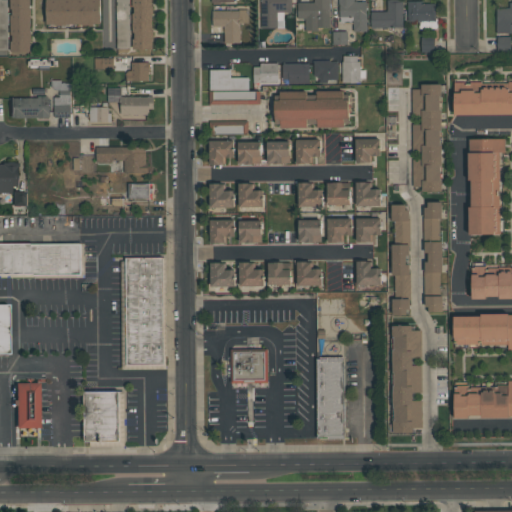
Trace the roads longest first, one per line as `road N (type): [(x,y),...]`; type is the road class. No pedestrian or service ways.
road 1 (residential): [(185,0),(191,491)]
road 2 (residential): [(453,309),(511,309),(453,123),(453,309)]
road 3 (primary): [(191,491),(511,488)]
road 4 (primary): [(511,464),(249,470)]
road 5 (residential): [(185,175),(371,173)]
road 6 (residential): [(0,136),(185,135)]
road 7 (residential): [(185,225),(0,225)]
road 8 (primary): [(189,471),(6,470)]
road 9 (residential): [(185,257),(366,254)]
road 10 (primary): [(0,494),(127,492)]
